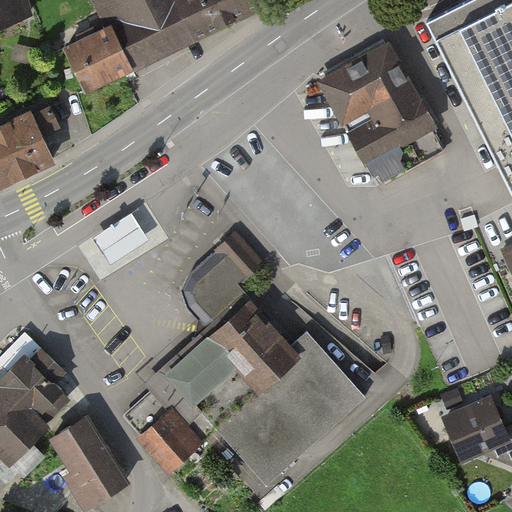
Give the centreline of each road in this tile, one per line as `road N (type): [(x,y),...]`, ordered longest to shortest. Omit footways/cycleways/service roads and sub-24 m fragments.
road 1 (primary): [(0,218),(98,167),(326,6)]
road 2 (residential): [(141,511),(148,470),(26,299)]
